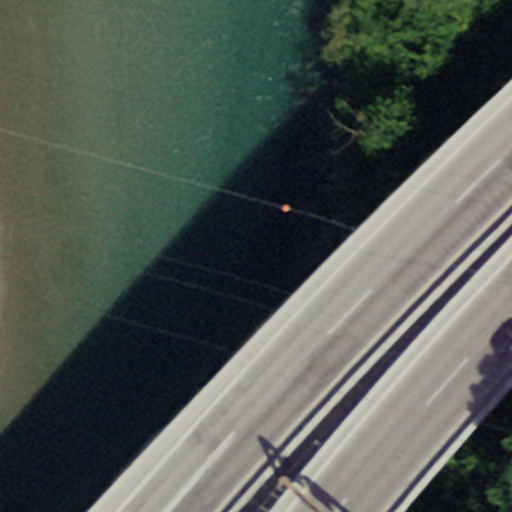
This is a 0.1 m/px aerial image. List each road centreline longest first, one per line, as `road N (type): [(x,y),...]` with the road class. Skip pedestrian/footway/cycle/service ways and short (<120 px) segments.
road 1 (motorway): [(339,324),(236,398),(133,511)]
road 2 (motorway): [(333,511),(511,307)]
road 3 (motorway): [(511,151),(339,324)]
road 4 (motorway): [(339,324),(267,433),(200,511)]
